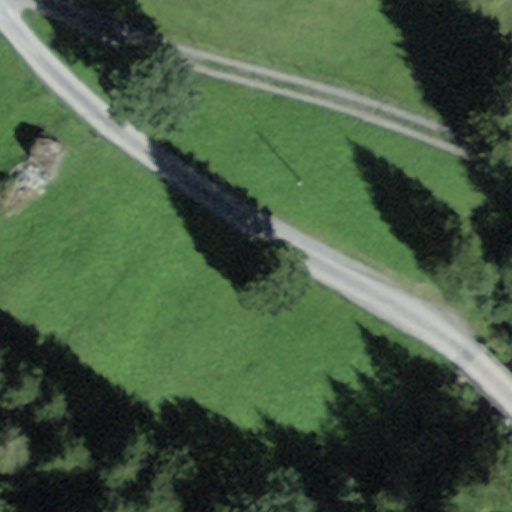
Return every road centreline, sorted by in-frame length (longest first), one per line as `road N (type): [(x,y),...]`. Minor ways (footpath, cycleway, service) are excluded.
road 1 (unclassified): [(0,3),(45,67),(141,148),(461,346),(511,396)]
road 2 (track): [(511,158),(375,107),(141,47),(43,0)]
